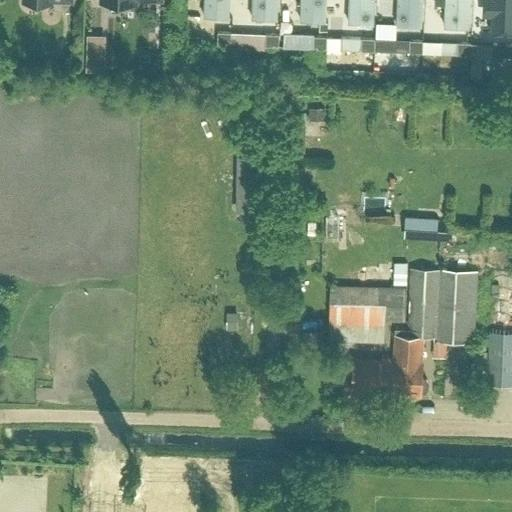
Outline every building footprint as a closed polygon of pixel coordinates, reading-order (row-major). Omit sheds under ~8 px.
[(230,0),(204,0),(204,13),(230,14),(230,0)] [(277,0),(251,0),(251,14),(277,15),(277,0)] [(326,0),(299,0),(299,17),(326,18),(326,0)] [(374,0),(348,0),(347,18),(374,19),(374,0)] [(423,0),(396,0),(396,20),(423,21),(423,0)] [(471,0),(434,0),(435,0),(445,1),(444,24),(471,25),(471,0)] [(511,0),(483,0),(483,13),(491,13),(490,30),(511,30),(511,0)] [(263,46),(265,31),(237,27),(235,42),(263,46)] [(230,44),(231,31),(217,31),(217,43),(230,44)] [(329,32),(329,47),(343,47),(343,33),(329,32)] [(278,46),(279,33),(265,33),(265,45),(278,46)] [(326,48),(327,35),(313,35),(313,47),(326,48)] [(444,49),(444,36),(426,36),(425,48),(444,49)] [(374,50),(375,38),(361,37),(361,49),(374,50)] [(422,52),(423,40),(409,39),(409,51),(422,52)] [(457,54),(470,54),(471,42),(457,41),(457,54)] [(504,56),(505,43),(492,43),(491,55),(504,56)] [(432,109),(447,110),(447,98),(433,98),(432,109)] [(384,102),(380,122),(401,126),(405,106),(384,102)] [(468,136),(469,103),(453,103),(452,135),(468,136)] [(420,134),(430,133),(429,104),(419,104),(420,134)] [(297,116),(297,149),(311,149),(312,117),(297,116)] [(495,135),(506,135),(507,116),(495,116),(495,135)] [(236,152),(234,210),(266,212),(267,152),(236,152)] [(436,206),(460,207),(463,157),(439,156),(436,206)] [(315,201),(330,200),(329,184),(315,185),(315,201)] [(393,204),(393,195),(367,194),(367,203),(393,204)] [(325,260),(342,260),(340,213),(323,213),(325,260)] [(403,235),(448,237),(449,217),(404,215),(403,235)] [(305,276),(322,276),(322,251),(306,251),(305,276)] [(432,341),(473,344),(476,270),(410,267),(407,330),(395,329),(393,358),(381,357),(381,359),(353,358),(351,391),(379,392),(379,394),(420,396),(420,392),(425,392),(428,388),(428,383),(426,378),(421,378),(422,359),(417,359),(419,336),(432,336),(432,341)] [(511,383),(511,271),(491,271),(486,383),(511,383)] [(329,285),(327,339),(384,340),(385,319),(404,319),(406,286),(329,285)]
